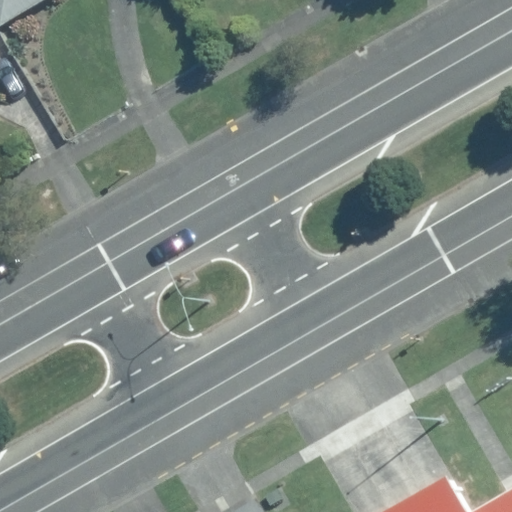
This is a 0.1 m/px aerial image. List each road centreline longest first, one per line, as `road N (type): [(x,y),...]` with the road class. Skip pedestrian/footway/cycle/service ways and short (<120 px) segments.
road 1 (primary): [(243,194),(511,42)]
road 2 (primary): [(511,202),(319,313)]
road 3 (primary): [(166,401),(0,496)]
road 4 (primary): [(319,313),(166,401)]
road 5 (primary): [(97,278),(243,194)]
road 6 (primary): [(243,194),(319,313)]
road 7 (primary): [(166,401),(97,278)]
